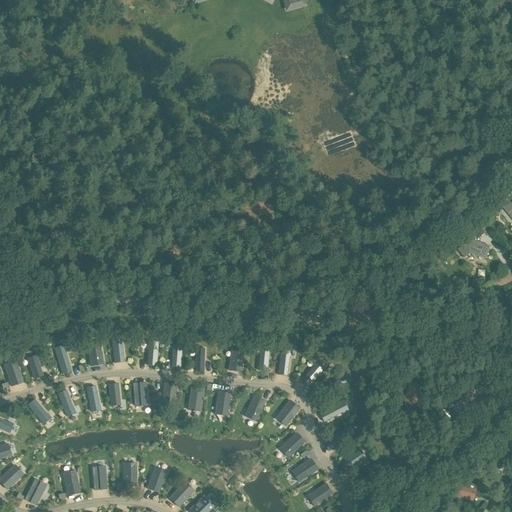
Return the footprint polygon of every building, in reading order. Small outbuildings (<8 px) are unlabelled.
[(479,238),(484,234),(479,229),(475,233),(479,238)] [(470,240),(458,250),(464,257),(470,253),(485,258),(489,249),(484,247),(485,245),(482,244),(470,240)] [(116,336),(112,337),(115,363),(124,362),(121,341),(122,341),(121,335),(116,336)] [(149,347),(147,366),(156,366),(158,342),(154,342),(154,341),(149,341),(148,347),(149,347)] [(99,342),(87,344),(91,366),(103,364),(99,342)] [(173,348),(172,367),(180,368),(182,343),(178,343),(178,342),(173,342),(172,348),(173,348)] [(260,351),(258,371),(267,371),(269,347),(265,346),(260,345),(259,351),(260,351)] [(58,348),(55,349),(62,374),(71,372),(65,351),(64,346),(58,347),(58,348)] [(196,348),(195,371),(203,371),(204,348),(196,348)] [(231,348),(229,370),(241,372),(244,349),(231,348)] [(281,350),(278,375),(287,376),(289,357),(290,351),(285,350),(285,351),(281,350)] [(36,356),(28,358),(35,379),(43,376),(36,356)] [(15,361),(4,365),(11,387),(23,383),(15,361)] [(314,367),(301,381),(308,387),(324,368),(321,366),(321,365),(317,362),(313,366),(314,367)] [(338,379),(322,390),(327,397),(348,384),(345,381),(346,380),(343,376),(338,379)] [(164,382),(160,405),(173,407),(176,384),(164,382)] [(409,382),(404,406),(418,409),(424,386),(409,382)] [(118,383),(109,384),(111,406),(120,405),(118,383)] [(145,383),(133,384),(135,407),(147,405),(145,383)] [(95,386),(86,388),(91,412),(95,411),(95,412),(100,411),(99,405),(95,386)] [(191,387),(188,410),(193,411),(195,412),(195,411),(200,412),(204,389),(191,387)] [(67,390),(58,393),(66,416),(70,415),(70,416),(76,414),(74,408),(73,408),(67,390)] [(218,392),(215,414),(227,416),(230,393),(218,392)] [(254,396),(245,417),(256,422),(265,400),(254,396)] [(34,399),(27,405),(43,424),(46,421),(46,422),(51,418),(47,414),(34,399)] [(290,400),(276,419),(285,426),(299,408),(290,400)] [(343,402),(320,414),(324,422),(342,413),(343,413),(348,410),(346,406),(345,406),(343,402)] [(0,419),(0,429),(9,433),(10,429),(11,430),(13,425),(8,422),(8,423),(0,419)] [(346,428),(324,444),(329,451),(347,439),(352,436),(349,431),(348,432),(346,428)] [(296,433),(280,449),(288,458),(305,442),(296,433)] [(8,444),(0,445),(0,459),(11,456),(8,444)] [(361,450),(341,464),(345,471),(362,461),(367,458),(364,453),(363,454),(361,450)] [(491,469),(505,469),(505,458),(491,458),(491,469)] [(311,459),(292,472),(299,482),(318,470),(311,459)] [(137,463),(124,463),(124,486),(137,486),(137,463)] [(15,464),(0,478),(0,482),(7,490),(24,474),(20,470),(21,470),(19,468),(18,468),(15,464)] [(105,466),(93,468),(95,490),(107,489),(105,466)] [(155,467),(147,489),(159,493),(167,472),(155,467)] [(75,471),(63,473),(67,496),(80,493),(75,471)] [(378,474),(355,482),(357,490),(376,484),(381,482),(380,477),(379,478),(378,474)] [(35,479),(24,500),(36,506),(46,485),(35,479)] [(186,481),(169,499),(179,507),(195,490),(191,487),(192,486),(190,484),(189,485),(186,481)] [(327,484),(308,496),(314,506),(334,494),(327,484)] [(460,485),(457,496),(459,496),(473,500),(476,490),(460,485)] [(195,506),(191,510),(192,511),(211,511),(215,508),(210,503),(211,502),(209,500),(208,501),(204,497),(199,502),(198,502),(195,506)]
